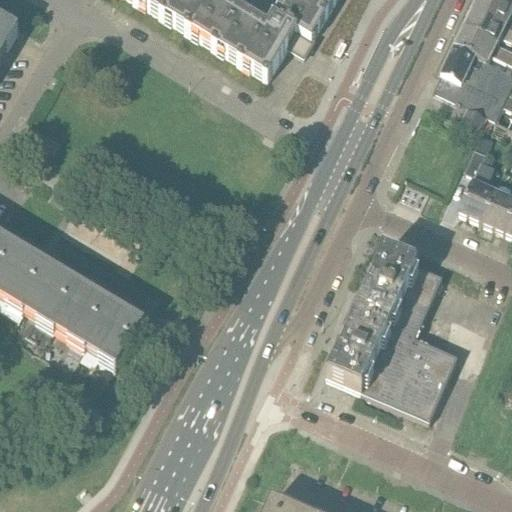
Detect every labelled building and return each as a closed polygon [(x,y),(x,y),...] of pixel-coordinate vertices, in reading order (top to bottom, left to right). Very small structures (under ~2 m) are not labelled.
[(288,0),(266,36),(265,35),(205,0),(119,0),(132,8),(132,9),(135,11),(138,13),(139,12),(158,23),(157,25),(161,27),(164,28),(164,27),(184,39),(183,40),(190,44),(191,43),(211,55),(210,56),(214,58),(216,60),(217,58),(237,70),(236,71),(242,75),(243,74),(262,85),(261,87),(267,90),(296,40),(310,49),(338,0),(288,0)] [(511,13),(483,0),(480,0),(471,19),(511,38),(511,24),(510,23),(511,19),(511,13)] [(511,0),(483,0),(511,13),(511,0)] [(511,50),(511,38),(471,19),(463,36),(496,52),(500,44),(511,50)] [(0,60),(12,40),(17,43),(18,41),(0,29),(0,60)] [(475,66),(487,72),(491,63),(511,73),(511,59),(496,52),(463,36),(454,55),(475,66)] [(454,55),(440,84),(462,94),(475,66),(454,55)] [(432,100),(456,112),(486,126),(494,129),(494,130),(511,138),(511,83),(487,72),(475,66),(462,94),(440,84),(432,100)] [(479,142),(486,126),(456,112),(449,128),(479,142)] [(463,180),(475,186),(485,163),(473,158),(463,180)] [(457,220),(481,231),(495,198),(471,188),(457,220)] [(481,231),(503,241),(511,220),(511,205),(495,198),(481,231)] [(511,220),(503,241),(511,244),(511,220)] [(145,334),(87,299),(0,246),(0,309),(117,380),(145,334)] [(457,368),(414,349),(441,288),(381,261),(325,386),(428,432),(457,368)]
